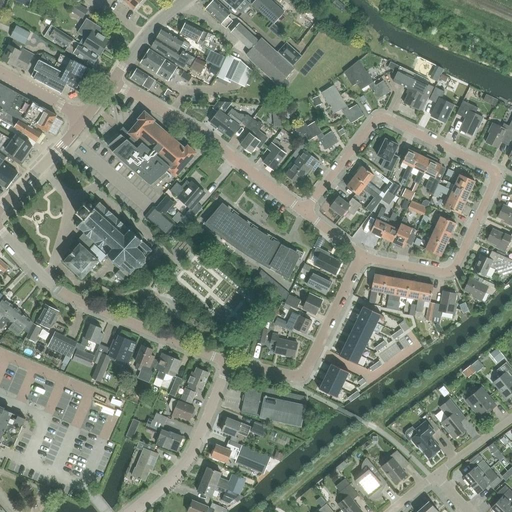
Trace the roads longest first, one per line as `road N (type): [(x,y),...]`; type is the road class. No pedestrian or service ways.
road 1 (residential): [(362,256),(451,271),(493,183),(488,168),(382,118),(305,213)]
road 2 (residential): [(0,232),(57,289),(226,362)]
road 3 (residential): [(305,213),(111,81)]
road 4 (residential): [(226,362),(283,377),(301,373),(362,256)]
road 5 (residential): [(134,511),(182,471),(226,362)]
road 6 (tertiary): [(0,210),(83,120)]
